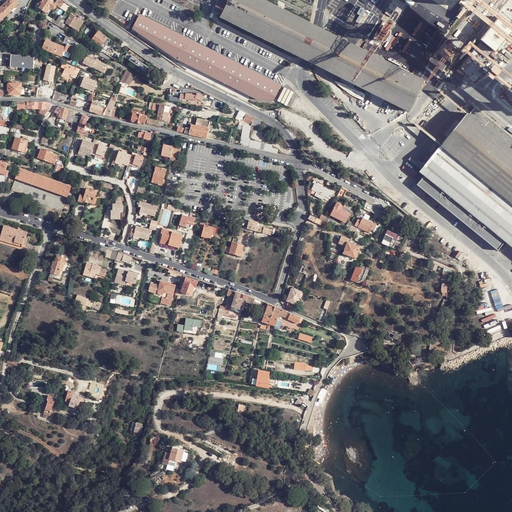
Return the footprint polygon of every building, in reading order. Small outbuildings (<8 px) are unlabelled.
[(14,10),(15,8),(17,7),(19,4),(14,0),(9,0),(8,1),(6,3),(4,5),(1,9),(0,9),(0,22),(2,21),(3,20),(7,17),(10,14),(13,11),(14,10)] [(49,0),(43,0),(41,3),(42,4),(42,5),(40,8),(47,13),(54,3),(49,0)] [(57,0),(55,4),(66,11),(70,6),(60,0),(57,0)] [(305,61),(408,110),(425,79),(317,22),(276,0),(231,0),(224,16),(305,61)] [(74,28),(79,19),(71,14),(66,23),(74,28)] [(274,100),(282,85),(140,14),(133,29),(177,60),(256,99),(274,100)] [(59,18),(56,23),(60,26),(64,21),(59,18)] [(83,22),(79,19),(74,28),(78,31),(83,22)] [(101,47),(107,38),(98,32),(92,40),(101,47)] [(111,41),(107,38),(101,47),(105,49),(111,41)] [(43,48),(53,53),(56,44),(47,40),(46,42),(43,47),(43,48)] [(56,44),(53,53),(62,56),(64,52),(66,48),(56,44)] [(67,44),(66,48),(64,52),(72,55),(75,47),(67,44)] [(135,52),(131,50),(126,56),(130,59),(127,63),(140,72),(145,64),(133,55),(135,52)] [(96,59),(87,55),(83,62),(93,67),(93,66),(100,70),(102,66),(106,68),(108,64),(96,58),(96,59)] [(35,58),(12,56),(10,68),(33,70),(35,58)] [(81,69),(76,67),(63,62),(61,68),(64,69),(63,72),(78,78),(81,69)] [(471,64),(464,72),(470,76),(476,68),(471,64)] [(135,75),(126,69),(121,80),(127,83),(130,85),(135,75)] [(97,82),(84,77),(81,85),(86,87),(85,88),(94,92),(97,82)] [(22,84),(10,84),(9,94),(21,95),(22,84)] [(46,90),(38,88),(37,95),(41,96),(45,97),(46,90)] [(212,107),(214,103),(194,93),(190,97),(196,103),(207,106),(208,105),(212,107)] [(75,96),(73,95),(70,104),(76,107),(79,99),(75,96)] [(91,105),(89,104),(88,104),(86,109),(90,110),(89,111),(91,112),(95,113),(101,115),(105,104),(93,100),(91,105)] [(116,102),(110,100),(107,107),(112,109),(110,117),(114,118),(116,110),(113,109),(116,102)] [(40,102),(17,102),(16,104),(18,104),(18,110),(24,110),(25,109),(38,109),(39,109),(42,110),(42,113),(46,114),(48,112),(50,110),(51,109),(51,108),(51,107),(52,106),(52,105),(52,104),(51,103),(50,102),(48,102),(40,102)] [(160,104),(150,102),(149,109),(159,111),(160,104)] [(166,105),(160,104),(159,111),(157,119),(169,122),(170,118),(168,117),(169,113),(164,112),(166,105)] [(69,109),(62,107),(61,109),(59,115),(58,118),(65,120),(69,109)] [(107,107),(103,115),(110,117),(112,109),(107,107)] [(511,146),(511,145),(511,136),(475,107),(470,113),(468,112),(420,172),(424,176),(418,185),(498,251),(505,241),(511,246),(511,146)] [(74,111),(69,109),(65,120),(65,121),(72,124),(71,127),(76,128),(80,118),(72,115),(74,111)] [(247,114),(240,111),(235,120),(242,123),(243,121),(247,114)] [(147,119),(148,116),(133,113),(131,122),(140,123),(145,124),(147,119)] [(88,116),(83,114),(81,119),(77,130),(83,132),(84,127),(88,116)] [(254,118),(247,114),(243,121),(251,125),(254,118)] [(262,122),(254,118),(251,125),(259,129),(262,122)] [(198,119),(196,125),(206,127),(206,128),(209,128),(210,121),(198,119)] [(241,141),(240,146),(252,149),(277,154),(278,149),(272,148),(272,145),(250,140),(249,137),(251,127),(244,124),(243,129),(241,141)] [(201,138),(207,139),(209,131),(209,128),(206,128),(206,127),(196,125),(192,125),(191,129),(189,134),(195,136),(201,138)] [(27,140),(15,136),(11,148),(23,152),(27,140)] [(82,140),(77,152),(84,155),(85,152),(91,154),(95,155),(96,154),(99,155),(104,156),(106,146),(99,144),(98,146),(94,145),(94,144),(82,140)] [(177,149),(173,148),(163,146),(161,156),(169,158),(175,159),(176,154),(177,149)] [(52,160),(53,154),(40,149),(37,158),(50,163),(52,160)] [(118,152),(115,162),(122,164),(128,166),(128,165),(133,166),(133,165),(137,166),(142,167),(144,158),(136,155),(135,160),(131,158),(132,156),(118,152)] [(8,164),(0,161),(0,173),(7,176),(9,172),(6,170),(8,164)] [(54,172),(62,174),(64,168),(56,165),(54,172)] [(166,169),(155,166),(152,181),(163,184),(166,169)] [(71,187),(19,168),(15,179),(67,198),(71,187)] [(317,192),(325,196),(330,199),(334,192),(315,183),(312,189),(317,192)] [(148,185),(140,184),(137,192),(146,193),(148,185)] [(94,203),(95,198),(97,191),(87,188),(84,196),(80,195),(78,201),(83,202),(84,201),(88,203),(88,202),(94,203)] [(347,190),(341,188),(337,195),(343,198),(347,190)] [(114,204),(114,208),(115,208),(115,210),(112,210),(112,215),(121,216),(121,210),(123,211),(125,210),(125,205),(121,197),(118,197),(116,204),(114,204)] [(74,203),(66,200),(62,211),(70,214),(74,203)] [(346,222),(350,213),(341,208),(343,205),(337,202),(331,214),(346,222)] [(158,208),(144,204),(143,209),(141,213),(149,216),(156,218),(158,208)] [(341,208),(350,213),(352,210),(343,205),(341,208)] [(121,216),(112,215),(112,218),(123,219),(123,211),(121,210),(121,216)] [(323,220),(311,215),(308,219),(313,222),(321,225),(323,220)] [(190,219),(183,216),(179,226),(191,229),(192,225),(194,226),(196,220),(190,218),(190,219)] [(372,228),(374,223),(363,217),(361,220),(359,225),(358,226),(369,232),(372,228)] [(256,228),(258,223),(250,221),(247,229),(255,232),(256,228)] [(157,232),(159,224),(152,222),(150,230),(157,232)] [(214,228),(205,225),(203,229),(201,236),(207,238),(207,237),(212,238),(214,228)] [(27,233),(3,226),(0,236),(0,237),(14,242),(14,243),(21,246),(24,238),(26,238),(27,233)] [(137,227),(134,237),(140,239),(148,241),(151,232),(137,227)] [(184,236),(164,230),(162,234),(164,235),(161,243),(170,246),(178,248),(180,241),(182,242),(184,236)] [(384,239),(395,243),(399,235),(387,230),(387,231),(383,238),(384,239)] [(356,258),(361,247),(348,241),(350,239),(342,236),(339,242),(346,245),(344,253),(356,258)] [(384,244),(393,248),(395,243),(384,239),(382,243),(384,244)] [(231,248),(229,254),(241,257),(244,245),(233,242),(231,248)] [(116,260),(119,251),(113,250),(110,258),(116,260)] [(51,273),(54,274),(59,276),(61,269),(63,269),(67,258),(57,255),(56,261),(54,260),(51,268),(52,268),(51,273)] [(102,267),(87,262),(84,272),(90,274),(92,271),(105,276),(107,269),(102,267)] [(354,267),(350,281),(356,283),(360,269),(354,267)] [(116,278),(126,281),(136,283),(139,274),(119,269),(116,278)] [(187,277),(182,291),(182,292),(191,295),(195,287),(196,288),(198,281),(187,277)] [(160,286),(151,283),(149,291),(163,295),(161,303),(171,306),(176,285),(161,281),(160,286)] [(234,296),(235,291),(229,289),(227,295),(229,296),(227,302),(231,303),(234,296)] [(288,300),(296,303),(299,297),(301,297),(303,294),(301,292),(295,289),(294,290),(292,290),(288,300)] [(89,300),(77,295),(75,301),(86,306),(89,300)] [(237,297),(235,296),(230,309),(238,312),(240,312),(244,302),(239,300),(239,298),(237,297)] [(247,302),(246,304),(261,308),(263,301),(256,299),(248,296),(246,301),(246,302),(247,302)] [(321,319),(323,319),(329,303),(326,302),(322,311),(323,311),(320,318),(321,319)] [(267,323),(273,305),(266,303),(260,321),(267,323)] [(288,312),(273,305),(267,323),(270,324),(274,325),(279,314),(286,317),(288,312)] [(301,318),(290,313),(287,319),(299,324),(301,318)] [(259,371),(257,385),(268,387),(269,380),(267,380),(268,372),(259,371)] [(325,390),(322,388),(319,394),(319,396),(318,398),(322,400),(324,395),(327,391),(325,390)] [(74,392),(68,391),(65,401),(70,402),(69,406),(77,408),(80,398),(73,395),(74,392)] [(51,411),(52,407),(54,403),(48,401),(45,409),(51,411)] [(320,407),(314,405),(309,423),(308,427),(307,428),(306,436),(312,437),(314,427),(316,426),(316,420),(320,407)] [(172,447),(170,454),(169,460),(180,463),(184,450),(172,447)] [(146,448),(144,457),(149,458),(152,459),(153,450),(149,449),(146,448)]
